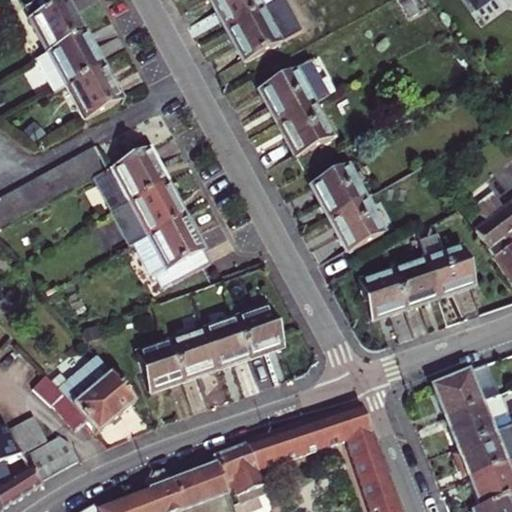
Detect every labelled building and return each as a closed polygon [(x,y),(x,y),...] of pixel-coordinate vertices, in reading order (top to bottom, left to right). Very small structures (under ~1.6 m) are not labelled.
[(33,5),(25,9),(49,54),(84,35),(64,0),(36,0),(32,3),(33,5)] [(277,0),(209,0),(226,30),(261,11),(278,2),(277,0)] [(409,0),(396,0),(408,20),(418,15),(409,0)] [(511,0),(463,0),(473,14),(494,0),(511,0)] [(279,46),(261,11),(226,30),(244,65),(279,46)] [(49,54),(35,62),(53,96),(67,88),(102,69),(84,35),(49,54)] [(309,64),(259,91),(277,125),(312,107),(327,99),(319,83),(309,64)] [(67,88),(86,123),(120,103),(102,69),(67,88)] [(319,83),(327,99),(334,95),(326,80),(319,83)] [(277,125),(296,160),(331,141),(312,107),(277,125)] [(81,155),(94,180),(106,173),(93,149),(81,155)] [(94,180),(93,180),(112,215),(165,186),(146,151),(106,173),(94,180)] [(69,162),(82,186),(93,180),(94,180),(81,155),(69,162)] [(57,169),(70,193),(82,186),(69,162),(57,169)] [(345,168),(310,187),(329,221),(364,202),(345,168)] [(45,175),(58,199),(70,193),(57,169),(45,175)] [(58,199),(45,175),(33,182),(46,206),(58,199)] [(46,206),(33,182),(21,188),(34,213),(46,206)] [(133,246),(183,220),(165,186),(112,215),(130,249),(133,246)] [(21,188),(9,195),(22,219),(34,213),(21,188)] [(0,207),(10,225),(22,219),(9,195),(0,199),(0,207)] [(511,287),(511,244),(507,248),(502,241),(511,232),(511,204),(504,210),(492,195),(474,208),(486,224),(474,233),(511,287)] [(364,202),(329,221),(347,255),(382,237),(364,202)] [(0,230),(10,225),(0,207),(0,230)] [(162,293),(209,267),(183,220),(133,246),(152,280),(155,279),(162,293)] [(434,238),(417,244),(423,263),(441,257),(434,238)] [(423,263),(436,301),(474,287),(461,250),(441,257),(423,263)] [(390,274),(403,312),(436,301),(423,263),(390,274)] [(356,286),(369,324),(403,312),(390,274),(356,286)] [(235,323),(248,360),(282,348),(269,311),(235,323)] [(202,334),(215,371),(248,360),(235,323),(202,334)] [(169,346),(182,383),(215,371),(202,334),(169,346)] [(135,357),(148,395),(182,383),(169,346),(135,357)] [(86,424),(96,437),(135,405),(96,359),(67,384),(60,376),(50,384),(44,378),(31,391),(50,409),(51,409),(73,435),(86,424)] [(497,398),(498,397),(486,367),(467,374),(480,405),(497,398)] [(430,389),(443,419),(480,405),(467,374),(430,389)] [(480,405),(443,419),(454,450),(509,428),(497,398),(480,405)] [(398,511),(359,407),(267,439),(230,453),(211,460),(214,469),(148,494),(149,496),(105,511),(231,511),(222,486),(230,484),(238,504),(244,501),(243,495),(256,490),(265,487),(255,473),(345,443),(368,511),(398,511)] [(33,419),(8,432),(15,444),(39,431),(33,419)] [(511,426),(509,428),(454,450),(467,480),(511,461),(511,426)] [(0,442),(9,439),(3,427),(0,428),(0,442)] [(39,431),(15,444),(21,456),(45,444),(39,431)] [(0,442),(0,463),(18,457),(9,439),(0,442)] [(50,444),(65,470),(78,463),(68,445),(60,440),(57,440),(50,444)] [(38,451),(52,477),(65,470),(50,444),(38,451)] [(31,469),(39,484),(52,477),(38,451),(25,458),(31,469)] [(0,511),(1,511),(41,487),(39,484),(31,469),(29,471),(20,455),(18,457),(0,463),(0,511)] [(511,461),(467,480),(478,510),(511,497),(511,461)] [(274,509),(267,492),(265,487),(256,490),(243,495),(244,501),(258,496),(264,511),(274,509)] [(474,511),(511,511),(511,497),(478,510),(474,511)]
